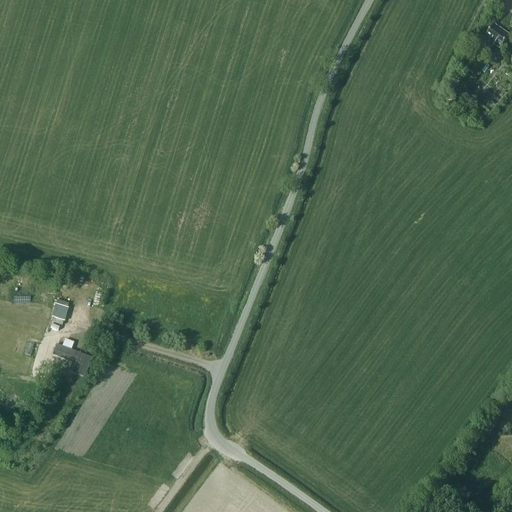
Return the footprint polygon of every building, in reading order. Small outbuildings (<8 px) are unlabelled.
[(485,37),(479,46),(490,53),(495,46),(500,49),(501,48),(510,36),(494,25),(485,37)] [(472,57),(477,59),(481,50),(477,48),(472,57)] [(485,63),(480,71),(485,74),(490,67),(485,63)] [(0,291),(0,292),(0,310),(33,319),(38,300),(0,291)] [(56,345),(52,356),(71,363),(68,372),(84,378),(89,367),(92,359),(56,345)] [(0,369),(17,373),(16,377),(23,379),(29,354),(6,348),(5,351),(0,349),(0,369)] [(471,485),(483,471),(488,475),(496,466),(491,461),(499,452),(490,445),(462,477),(471,485)]
